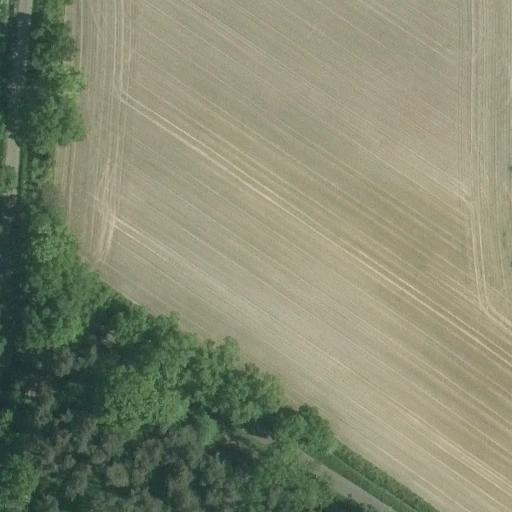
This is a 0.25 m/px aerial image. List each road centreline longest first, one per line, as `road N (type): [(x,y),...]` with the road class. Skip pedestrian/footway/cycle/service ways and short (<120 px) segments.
road 1 (unclassified): [(394,511),(6,260)]
road 2 (unclassified): [(6,260),(25,0)]
